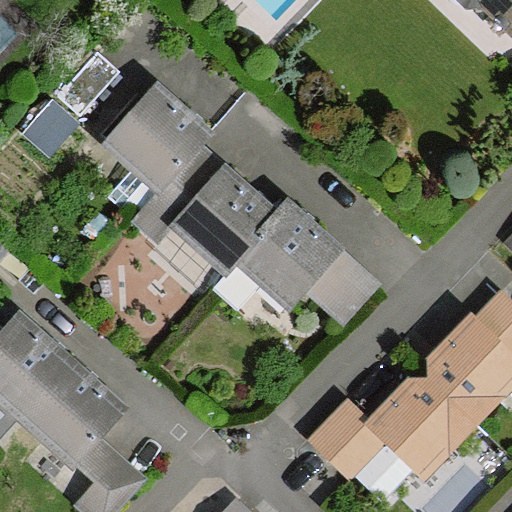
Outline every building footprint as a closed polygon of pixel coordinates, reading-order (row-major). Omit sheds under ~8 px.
[(511,0),(480,0),(511,30),(511,0)] [(214,138),(160,91),(110,148),(186,213),(168,234),(222,281),(233,268),(290,316),(304,300),(339,331),(381,283),(288,204),(275,219),(200,155),(214,138)] [(511,397),(511,303),(498,291),(373,427),(349,405),(311,446),(356,487),(387,452),(428,489),(511,397)] [(123,416),(16,322),(0,340),(0,395),(96,480),(70,509),(74,511),(115,511),(149,474),(105,436),(123,416)] [(249,511),(235,499),(222,511),(249,511)]
